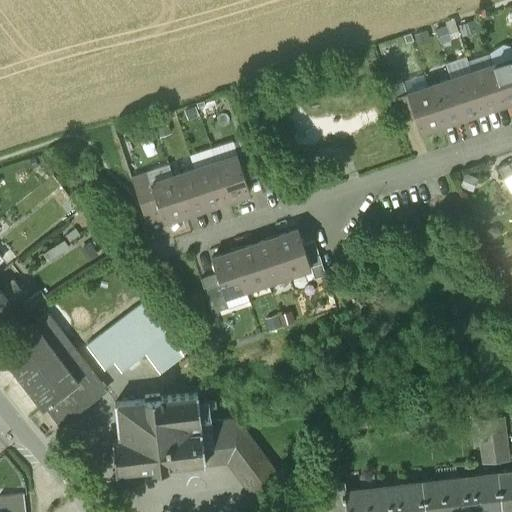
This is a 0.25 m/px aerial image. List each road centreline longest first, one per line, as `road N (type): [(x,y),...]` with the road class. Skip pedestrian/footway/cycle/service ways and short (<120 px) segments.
road 1 (residential): [(511,137),(152,253)]
road 2 (residential): [(89,511),(0,401)]
